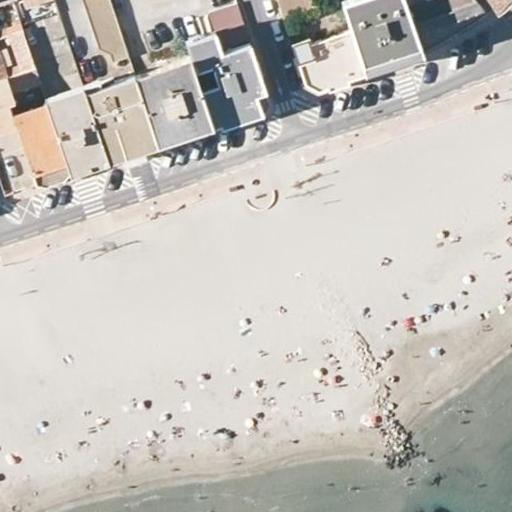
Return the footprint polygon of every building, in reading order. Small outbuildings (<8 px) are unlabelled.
[(51,0),(24,0),(27,8),(51,0)] [(82,0),(104,65),(130,57),(110,0),(82,0)] [(316,5),(314,0),(279,0),(284,15),(316,5)] [(414,32),(410,22),(403,0),(341,0),(351,28),(365,72),(421,54),(414,32)] [(403,0),(410,22),(471,0),(403,0)] [(482,8),(476,0),(471,0),(410,22),(414,32),(482,8)] [(489,0),(496,10),(507,0),(489,0)] [(209,11),(215,30),(185,41),(191,57),(136,76),(138,81),(158,143),(262,109),(265,91),(251,48),(224,57),(222,52),(249,43),(236,3),(209,11)] [(7,29),(9,35),(20,67),(21,72),(6,77),(11,94),(40,85),(28,48),(21,25),(7,29)] [(318,88),(365,72),(351,28),(311,41),(309,36),(292,41),(305,81),(318,88)] [(4,72),(6,77),(21,72),(20,67),(4,72)] [(158,143),(135,74),(104,84),(102,78),(82,84),(107,160),(158,143)] [(11,94),(6,77),(0,78),(0,130),(16,126),(15,123),(12,113),(10,106),(15,104),(11,94)] [(70,173),(107,160),(82,84),(45,97),(46,102),(49,112),(70,173)] [(49,112),(46,102),(12,113),(15,123),(49,112)] [(70,173),(49,112),(15,123),(16,126),(16,128),(36,184),(70,173)]
